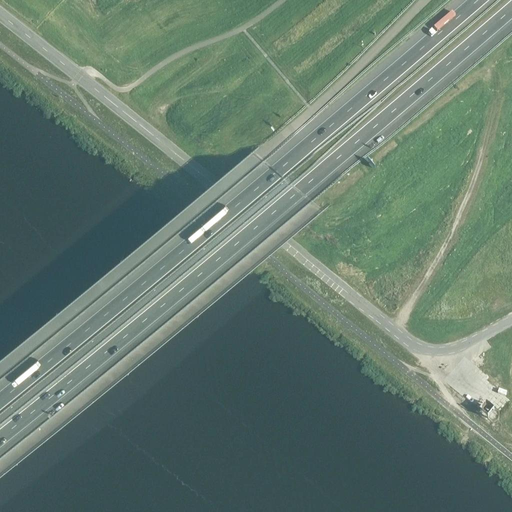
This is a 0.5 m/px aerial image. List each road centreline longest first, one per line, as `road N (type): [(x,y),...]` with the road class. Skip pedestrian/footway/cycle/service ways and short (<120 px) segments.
road 1 (motorway): [(0,435),(511,8)]
road 2 (tertiary): [(511,321),(447,351),(412,343),(0,15)]
road 3 (motorway): [(477,0),(0,397)]
road 4 (unclassified): [(426,0),(312,110),(0,368)]
road 5 (track): [(393,329),(472,185),(496,77),(491,68),(477,72),(326,196)]
